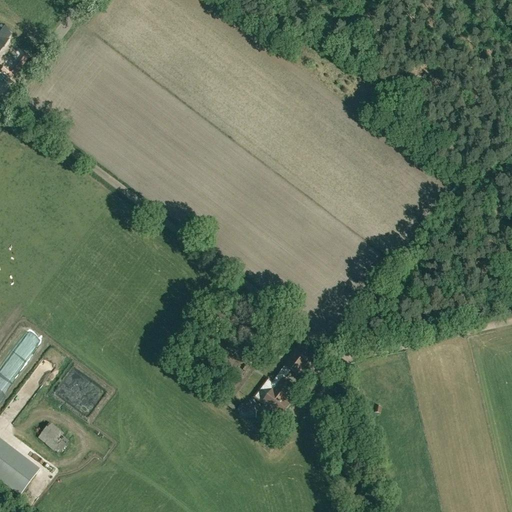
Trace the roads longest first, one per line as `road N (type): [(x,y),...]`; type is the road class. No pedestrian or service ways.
road 1 (track): [(10,103),(344,361),(511,322)]
road 2 (unclassified): [(0,117),(89,0)]
